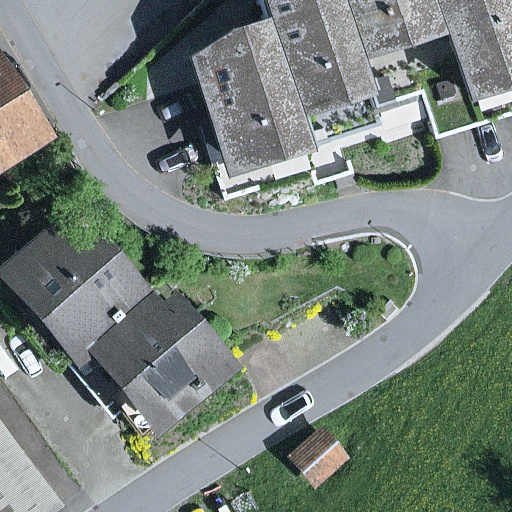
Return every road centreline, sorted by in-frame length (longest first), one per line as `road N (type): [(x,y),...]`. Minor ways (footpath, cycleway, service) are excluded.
road 1 (residential): [(503,228),(236,235),(195,225),(157,200),(97,129),(7,0)]
road 2 (residential): [(140,511),(447,302),(503,228)]
